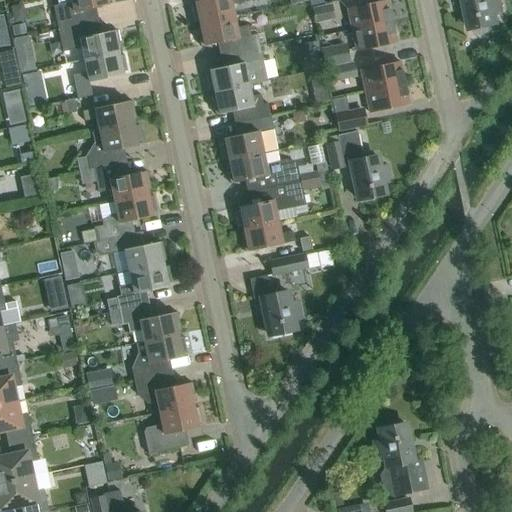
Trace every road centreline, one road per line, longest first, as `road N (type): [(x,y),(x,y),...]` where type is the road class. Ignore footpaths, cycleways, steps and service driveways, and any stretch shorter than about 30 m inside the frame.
road 1 (residential): [(248,442),(150,0)]
road 2 (residential): [(248,442),(454,137)]
road 3 (residential): [(286,511),(451,256)]
road 4 (residential): [(485,420),(451,256)]
road 5 (residential): [(454,137),(424,0)]
